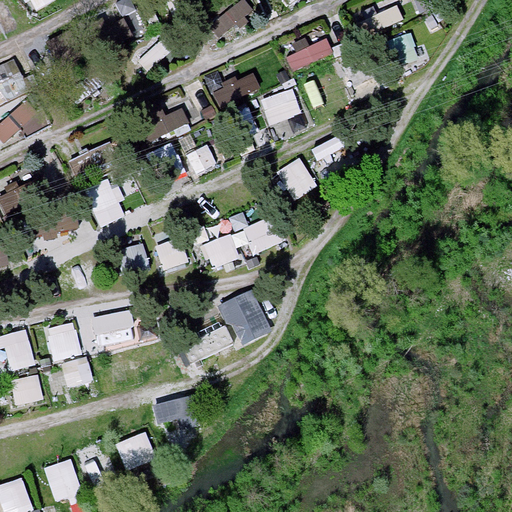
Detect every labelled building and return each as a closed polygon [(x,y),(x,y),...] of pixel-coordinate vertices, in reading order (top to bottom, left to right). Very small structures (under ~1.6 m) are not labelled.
[(23,0),(26,3),(30,0),(36,10),(52,0),(23,0)] [(219,36),(254,17),(245,0),(210,19),(219,36)] [(143,33),(138,14),(107,22),(113,41),(143,33)] [(330,37),(287,52),(293,68),(336,54),(330,37)] [(255,71),(214,86),(221,105),(262,90),(255,71)] [(262,97),(271,123),(303,112),(294,86),(262,97)] [(0,134),(6,141),(35,114),(23,101),(0,121),(0,134)] [(137,111),(146,138),(191,123),(185,106),(164,113),(161,103),(137,111)] [(190,152),(198,172),(217,164),(210,144),(190,152)] [(276,170),(292,199),(318,185),(303,156),(276,170)] [(108,179),(87,188),(103,223),(124,214),(108,179)] [(35,223),(41,240),(77,227),(70,210),(35,223)] [(277,213),(245,223),(254,251),(286,241),(277,213)] [(156,231),(165,267),(186,262),(177,225),(156,231)] [(203,244),(214,268),(243,254),(231,230),(203,244)] [(0,267),(10,265),(5,242),(0,243),(0,267)] [(254,286),(221,301),(241,343),(273,328),(254,286)] [(99,343),(138,339),(134,307),(95,312),(99,343)] [(56,360),(84,353),(75,319),(47,327),(56,360)] [(12,370),(38,362),(27,326),(1,334),(12,370)] [(193,338),(199,356),(218,349),(212,332),(193,338)] [(70,386),(95,379),(88,354),(63,361),(70,386)] [(13,378),(19,404),(46,397),(39,372),(13,378)] [(145,430),(119,438),(127,466),(153,458),(145,430)] [(43,465),(53,498),(83,489),(74,456),(43,465)]
